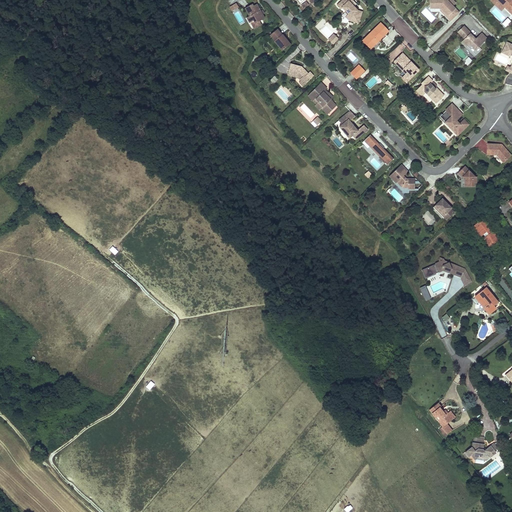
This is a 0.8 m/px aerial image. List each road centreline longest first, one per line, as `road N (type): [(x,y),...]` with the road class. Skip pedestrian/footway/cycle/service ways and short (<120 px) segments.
road 1 (residential): [(492,119),(441,170),(428,169),(341,86),(269,0)]
road 2 (residential): [(495,104),(453,87),(380,0)]
road 3 (track): [(95,511),(0,413)]
